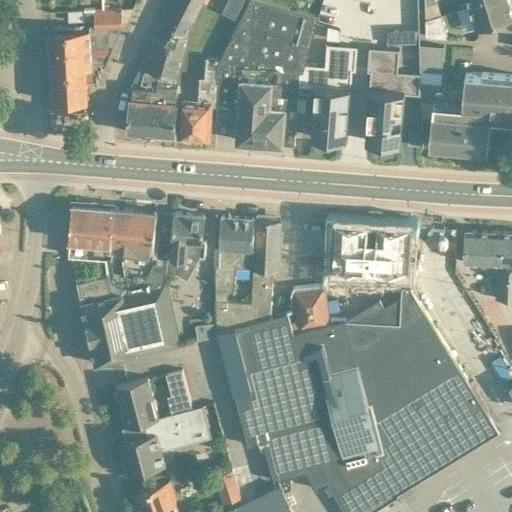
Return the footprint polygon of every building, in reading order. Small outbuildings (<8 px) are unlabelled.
[(146,69),(140,87),(134,86),(133,97),(131,97),(128,131),(175,134),(178,101),(177,101),(178,85),(174,85),(188,36),(186,35),(203,0),(173,0),(162,23),(161,23),(153,39),(155,40),(146,69)] [(305,62),(319,15),(273,2),(265,0),(249,0),(217,64),(216,80),(219,81),(217,119),(239,120),(238,139),(268,140),(295,142),(298,84),(299,71),(303,72),(305,62)] [(227,0),(222,12),(235,18),(243,0),(227,0)] [(511,11),(508,0),(487,0),(470,5),(477,28),(511,17),(511,11)] [(52,31),(51,32),(54,101),(88,99),(87,84),(97,83),(97,77),(100,77),(99,71),(102,71),(102,65),(103,65),(105,66),(123,24),(130,7),(123,7),(123,8),(104,9),(95,10),(96,23),(90,24),(90,29),(77,29),(76,24),(52,25),(52,31)] [(449,37),(442,14),(425,19),(426,35),(449,37)] [(328,25),(327,38),(340,39),(340,31),(340,30),(340,29),(339,28),(338,28),(338,27),(328,25)] [(389,30),(388,41),(419,40),(419,32),(419,29),(389,30)] [(299,71),(298,84),(315,85),(315,84),(351,86),(352,68),(355,68),(357,43),(330,42),(328,64),(305,62),(303,72),(299,71)] [(442,71),(444,45),(420,43),(421,69),(442,71)] [(369,44),(367,68),(370,69),(369,87),(405,89),(405,90),(421,91),(420,69),(394,68),(395,46),(369,44)] [(209,103),(215,104),(216,68),(190,67),(189,88),(200,88),(199,102),(183,101),(181,134),(207,136),(209,103)] [(433,101),(429,144),(445,145),(445,146),(472,149),(472,148),(489,149),(491,117),(511,118),(511,75),(466,71),(463,104),(433,101)] [(315,85),(312,135),(347,137),(351,86),(315,84),(315,85)] [(369,87),(366,138),(402,140),(405,90),(405,89),(369,87)] [(297,109),(305,110),(306,97),(298,96),(297,109)] [(411,131),(410,142),(422,143),(422,139),(422,132),(411,131)] [(73,203),(70,239),(71,239),(70,254),(71,254),(90,256),(106,257),(109,273),(97,276),(78,280),(82,301),(130,290),(128,277),(124,250),(125,235),(113,234),(116,206),(73,203)] [(116,206),(113,234),(125,235),(124,250),(128,277),(137,276),(152,273),(154,285),(165,282),(166,273),(168,255),(168,253),(154,252),(156,230),(157,210),(116,206)] [(168,256),(166,273),(177,274),(188,280),(201,256),(206,257),(207,238),(203,237),(203,234),(205,214),(175,211),(173,231),(173,238),(174,238),(172,256),(168,256)] [(219,265),(216,265),(217,300),(227,300),(227,288),(235,288),(235,267),(254,268),(255,237),(254,237),(255,217),(221,215),(220,235),(220,247),(219,265)] [(227,300),(217,300),(217,321),(218,330),(272,315),(274,269),(279,269),(281,238),(282,218),(256,217),(255,237),(254,268),(253,301),(227,300)] [(336,220),(333,277),(351,278),(351,273),(366,273),(366,267),(375,267),(375,274),(390,274),(390,280),(408,280),(411,224),(378,223),(378,225),(369,224),(369,222),(336,220)] [(466,229),(465,249),(465,261),(498,262),(496,298),(509,299),(511,263),(503,262),(504,247),(490,246),(490,240),(492,240),(493,230),(466,229)] [(511,231),(493,230),(492,240),(490,240),(490,246),(504,247),(503,262),(511,263),(509,299),(511,298),(511,231)] [(130,290),(82,301),(96,363),(137,354),(139,353),(179,344),(165,282),(154,285),(152,273),(137,276),(128,277),(130,290)] [(323,288),(297,292),(301,325),(328,322),(323,288)] [(392,290),(380,298),(385,306),(397,298),(392,290)] [(363,294),(356,298),(362,309),(375,301),(375,292),(363,291),(363,294)] [(272,315),(218,330),(218,334),(229,372),(235,395),(236,395),(250,444),(265,440),(274,472),(276,480),(308,471),(318,489),(329,482),(346,511),(368,511),(399,493),(395,486),(496,425),(422,305),(412,305),(412,301),(405,300),(402,295),(397,298),(385,306),(380,298),(345,319),(300,331),(297,319),(291,321),(288,310),(272,315)] [(334,295),(334,303),(346,303),(346,295),(334,295)] [(356,298),(349,302),(351,306),(355,313),(362,309),(356,298)] [(351,306),(341,312),(345,319),(355,313),(351,306)] [(329,311),(328,319),(340,319),(341,311),(329,311)] [(218,330),(217,321),(196,324),(198,340),(218,334),(218,330)] [(136,380),(117,385),(127,425),(128,425),(145,420),(159,416),(158,414),(154,399),(153,394),(148,377),(136,380)] [(148,433),(121,441),(129,474),(166,462),(165,460),(161,446),(187,439),(184,428),(208,421),(203,402),(158,414),(159,416),(145,420),(148,433)] [(179,511),(168,480),(134,492),(140,511),(179,511)] [(294,511),(281,484),(221,511),(294,511)] [(241,498),(237,486),(220,492),(224,503),(241,498)]
